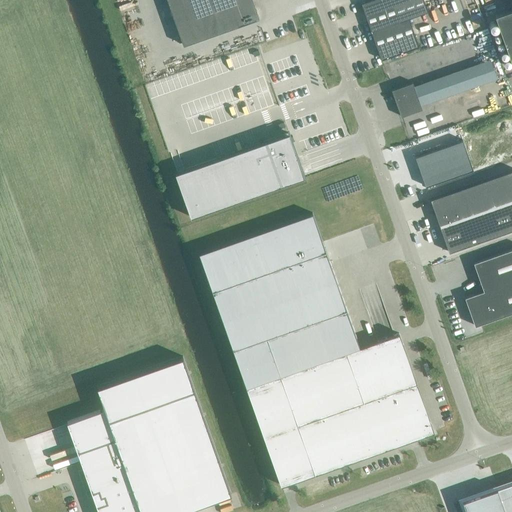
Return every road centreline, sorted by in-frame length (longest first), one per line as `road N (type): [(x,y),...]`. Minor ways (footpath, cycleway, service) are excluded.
road 1 (unclassified): [(320,0),(480,454)]
road 2 (unclassified): [(480,454),(321,511)]
